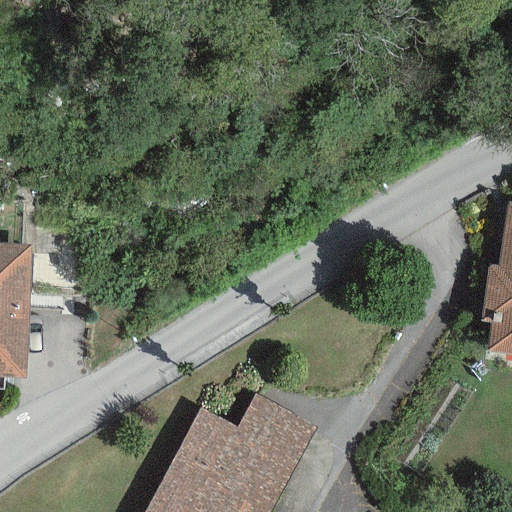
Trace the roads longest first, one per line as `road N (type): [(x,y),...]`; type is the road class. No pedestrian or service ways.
road 1 (tertiary): [(0,428),(258,270),(511,153)]
road 2 (unknown): [(427,192),(454,271),(449,307),(318,511)]
